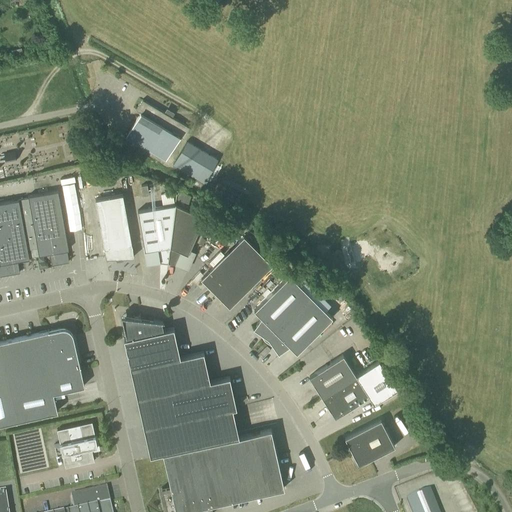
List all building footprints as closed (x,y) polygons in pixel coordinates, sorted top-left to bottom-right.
[(183,138),(189,128),(142,100),(136,110),(140,113),(126,137),(165,160),(179,136),(183,138)] [(217,159),(186,141),(173,165),(203,183),(217,159)] [(16,160),(15,152),(4,154),(4,156),(3,157),(4,159),(5,159),(5,162),(16,160)] [(143,196),(149,194),(147,184),(141,185),(143,196)] [(23,199),(33,257),(39,256),(39,255),(49,254),(51,266),(68,262),(66,251),(68,250),(57,191),(27,196),(28,198),(23,199)] [(122,194),(94,199),(100,228),(105,258),(114,258),(116,262),(123,261),(122,258),(133,257),(122,194)] [(28,258),(33,257),(23,199),(0,203),(0,269),(1,276),(19,273),(17,261),(29,259),(28,258)] [(167,265),(175,204),(174,204),(174,205),(137,211),(144,251),(157,249),(160,263),(167,264),(167,265)] [(175,204),(167,265),(167,264),(175,265),(181,252),(187,255),(204,218),(175,205),(175,204)] [(229,307),(272,265),(243,236),(200,279),(229,307)] [(268,338),(311,296),(289,274),(253,310),(261,317),(253,328),(268,338)] [(311,296),(268,338),(278,353),(289,346),(296,353),(332,317),(311,296)] [(163,454),(238,436),(232,408),(236,407),(229,377),(209,381),(203,352),(180,357),(173,328),(163,330),(161,322),(162,322),(162,321),(141,318),(140,314),(139,314),(139,318),(135,319),(133,316),(133,319),(121,321),(125,339),(123,339),(150,456),(162,453),(163,454)] [(0,425),(57,412),(53,393),(84,386),(73,336),(72,335),(72,333),(71,332),(70,331),(69,330),(67,329),(66,329),(65,328),(63,328),(62,328),(60,328),(0,342),(0,425)] [(356,376),(356,375),(343,355),(309,377),(322,397),(356,376)] [(356,376),(322,397),(335,418),(369,396),(374,404),(397,389),(379,360),(356,375),(356,376)] [(358,465),(394,446),(380,419),(345,438),(358,465)] [(94,460),(91,448),(97,446),(92,423),(57,431),(60,444),(54,445),(56,456),(62,454),(65,467),(94,460)] [(238,436),(163,454),(170,487),(160,489),(165,511),(211,511),(210,505),(284,488),(270,429),(238,436)] [(111,511),(107,488),(70,496),(74,511),(69,511),(111,511)] [(429,491),(406,500),(410,511),(430,511),(437,510),(429,491)]
